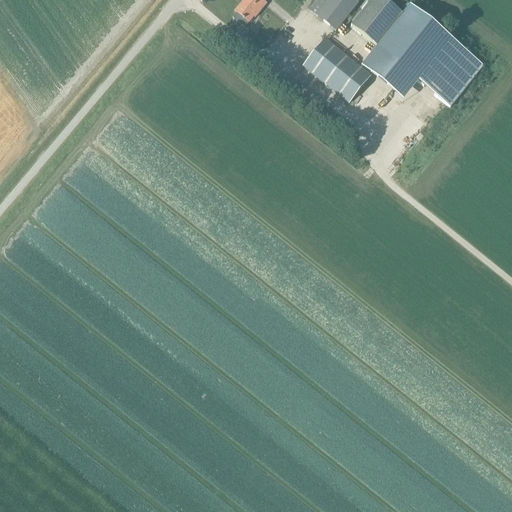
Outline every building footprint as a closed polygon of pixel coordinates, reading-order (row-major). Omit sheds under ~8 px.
[(255,19),(266,4),(260,0),(245,0),(235,13),(248,23),(253,17),(255,19)] [(316,0),(314,4),(322,11),(317,17),(336,32),(358,4),(353,0),(316,0)] [(365,12),(351,29),(376,50),(402,18),(380,0),(374,0),(370,6),(367,3),(362,9),(365,12)] [(402,18),(376,50),(418,84),(452,42),(409,8),(402,18)] [(325,41),(303,68),(349,104),(370,78),(325,41)] [(452,42),(418,84),(450,109),(483,67),(452,42)]
